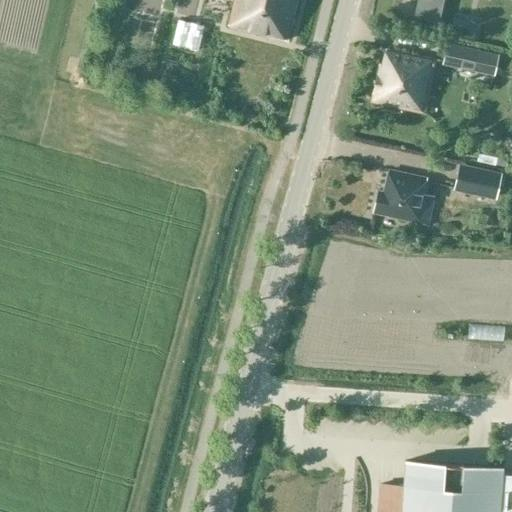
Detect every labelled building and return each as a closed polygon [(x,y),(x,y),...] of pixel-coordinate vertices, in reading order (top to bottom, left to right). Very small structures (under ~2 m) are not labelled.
[(231,0),(238,2),(232,26),(288,40),(297,0),(231,0)] [(479,50),(448,43),(444,64),(474,70),(479,50)] [(424,111),(436,60),(387,48),(383,63),(380,62),(371,99),(424,111)] [(496,198),(501,176),(460,167),(455,189),(496,198)] [(389,173),(390,171),(388,171),(384,192),(379,191),(374,212),(375,213),(376,211),(417,220),(416,222),(418,222),(427,179),(426,179),(425,181),(389,173)] [(393,475),(394,453),(374,453),(374,474),(393,475)] [(510,511),(511,474),(503,474),(503,468),(406,461),(404,486),(380,484),(378,511),(510,511)]
